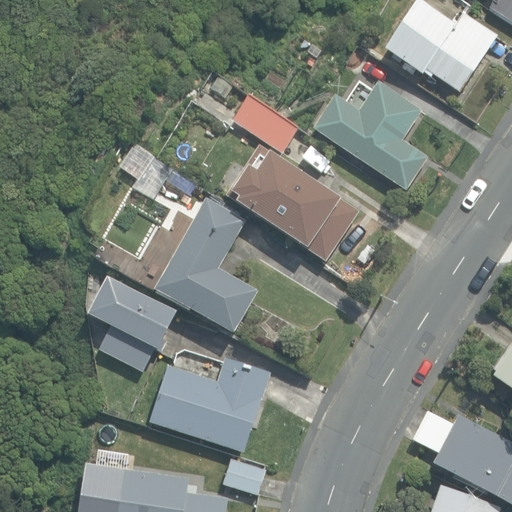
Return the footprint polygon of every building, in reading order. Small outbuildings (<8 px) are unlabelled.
[(426,71),(460,94),(498,36),(463,13),(455,24),(419,0),(385,52),(422,76),(426,71)] [(488,9),(511,25),(511,0),(488,0),(492,2),(488,9)] [(249,98),(285,121),(327,57),(321,53),(333,24),(305,43),(299,39),(249,98)] [(313,131),(406,192),(428,158),(403,141),(422,112),(378,84),(359,113),(335,97),(313,131)] [(298,130),(285,121),(284,123),(249,99),(234,123),(283,154),(298,130)] [(160,153),(140,139),(121,166),(142,180),(160,153)] [(226,197),(326,263),(360,212),(260,146),(226,197)] [(144,185),(128,176),(123,184),(116,180),(102,203),(133,221),(146,198),(139,194),(144,185)] [(154,290),(234,335),(258,292),(219,269),(246,222),(206,199),(154,290)] [(93,331),(149,349),(161,313),(105,295),(93,331)] [(511,348),(493,378),(511,390),(511,348)] [(150,423),(244,454),(271,373),(225,359),(218,383),(168,366),(150,423)] [(433,465),(511,506),(511,444),(458,417),(455,424),(430,412),(414,441),(439,454),(433,465)] [(201,465),(214,468),(218,454),(205,450),(201,465)] [(223,485),(258,497),(267,471),(231,459),(223,485)] [(118,511),(226,511),(228,500),(188,494),(190,479),(124,469),(118,511)] [(431,511),(500,511),(501,509),(441,487),(431,511)]
